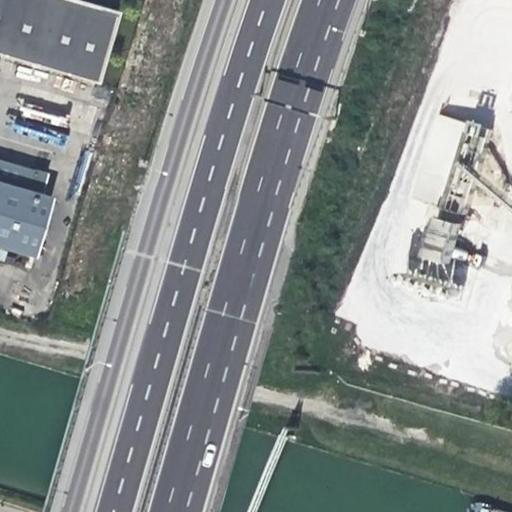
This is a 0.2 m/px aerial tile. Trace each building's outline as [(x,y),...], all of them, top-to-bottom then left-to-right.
[(0,0),(0,57),(90,84),(110,12),(66,0),(0,0)] [(476,132),(474,139),(493,145),(496,138),(476,132)] [(469,220),(493,145),(474,139),(456,134),(433,209),(469,220)] [(0,162),(0,185),(42,198),(48,177),(0,162)] [(0,251),(32,262),(37,246),(51,201),(42,198),(0,185),(0,251)] [(76,209),(51,201),(37,246),(62,254),(76,209)] [(433,265),(457,272),(468,232),(444,225),(433,265)]
